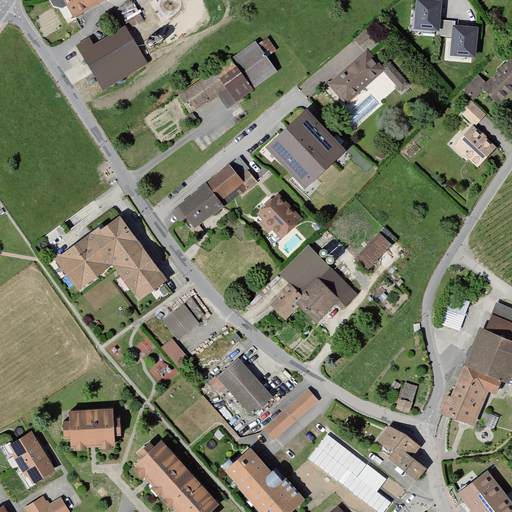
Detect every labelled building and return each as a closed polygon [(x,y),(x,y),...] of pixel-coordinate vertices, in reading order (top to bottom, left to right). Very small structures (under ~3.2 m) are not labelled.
[(60,0),(71,19),(104,0),(60,0)] [(440,2),(418,0),(416,28),(438,30),(440,2)] [(139,11),(127,18),(131,25),(144,18),(139,11)] [(104,93),(149,64),(124,27),(93,46),(89,40),(77,48),(104,93)] [(477,29),(455,27),(453,54),(475,56),(477,29)] [(259,40),(264,54),(275,50),(270,36),(259,40)] [(255,39),(230,54),(251,88),(276,73),(255,39)] [(325,87),(344,107),(383,73),(364,51),(325,87)] [(226,107),(250,91),(229,58),(177,92),(190,112),(218,94),(226,107)] [(482,93),(496,105),(509,90),(511,92),(511,62),(508,58),(484,84),(475,76),(461,91),(473,103),(482,93)] [(389,60),(382,67),(403,90),(410,83),(389,60)] [(484,115),(469,101),(458,113),(474,127),(484,115)] [(268,146),(308,190),(351,151),(312,107),(292,125),(268,146)] [(467,126),(450,147),(475,168),(493,147),(467,126)] [(245,192),(254,183),(245,173),(249,169),(239,158),(228,167),(225,165),(173,207),(191,232),(220,209),(217,205),(239,186),(245,192)] [(254,215),(278,241),(300,220),(276,195),(254,215)] [(75,294),(107,267),(113,216),(50,261),(75,294)] [(113,216),(107,267),(132,300),(160,279),(113,216)] [(352,261),(365,273),(388,249),(375,237),(352,261)] [(357,295),(306,246),(276,276),(283,284),(263,304),(282,322),(295,309),(314,326),(332,306),(341,314),(357,295)] [(448,290),(435,326),(457,334),(470,299),(448,290)] [(208,318),(192,297),(164,318),(180,339),(208,318)] [(440,412),(475,425),(488,391),(498,395),(511,361),(511,309),(491,301),(463,367),(454,389),(450,396),(446,395),(440,412)] [(172,336),(162,345),(177,363),(188,355),(172,336)] [(215,379),(251,418),(273,398),(237,359),(215,379)] [(392,411),(406,416),(415,391),(401,386),(392,411)] [(308,390),(263,431),(273,441),(318,401),(308,390)] [(69,450),(114,448),(111,409),(66,412),(69,450)] [(384,429),(373,443),(389,454),(393,456),(396,451),(409,460),(417,449),(401,436),(384,429)] [(7,458),(12,467),(42,450),(35,439),(33,440),(30,436),(28,437),(26,433),(3,447),(9,456),(7,458)] [(129,464),(173,511),(210,511),(219,505),(159,439),(129,464)] [(278,480),(247,447),(222,469),(259,511),(288,511),(302,499),(281,477),(278,480)] [(12,467),(20,480),(22,478),(25,482),(27,481),(29,485),(51,472),(47,466),(51,463),(42,450),(12,467)] [(409,460),(396,451),(393,456),(389,454),(384,461),(413,483),(422,470),(409,460)] [(276,477),(281,472),(275,466),(270,470),(276,477)] [(464,511),(511,511),(511,503),(481,466),(454,485),(464,511)] [(21,511),(65,511),(58,500),(46,508),(40,499),(20,510),(21,511)]
